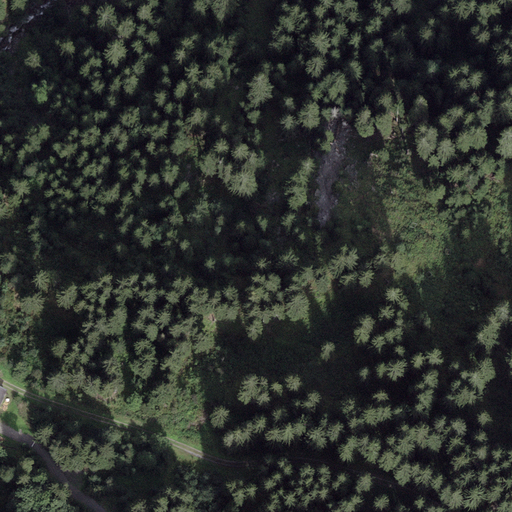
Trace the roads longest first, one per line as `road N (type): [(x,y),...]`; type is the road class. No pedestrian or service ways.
road 1 (track): [(440,511),(377,480),(266,461),(230,463),(0,382)]
road 2 (track): [(0,428),(40,451),(58,481),(95,511)]
